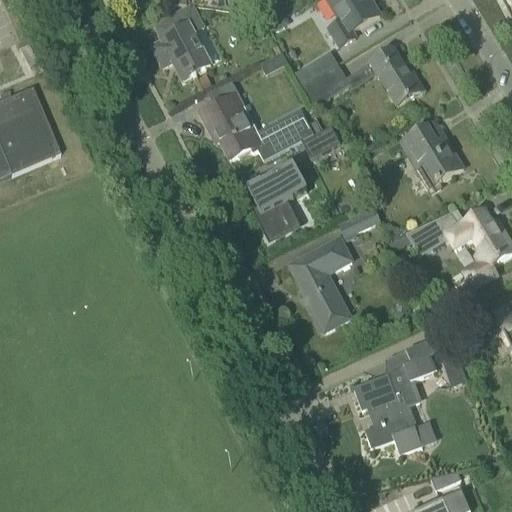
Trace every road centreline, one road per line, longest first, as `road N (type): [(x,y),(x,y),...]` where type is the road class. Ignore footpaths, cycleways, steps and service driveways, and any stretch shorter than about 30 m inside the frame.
road 1 (residential): [(292,404),(71,0)]
road 2 (residential): [(511,295),(292,404)]
